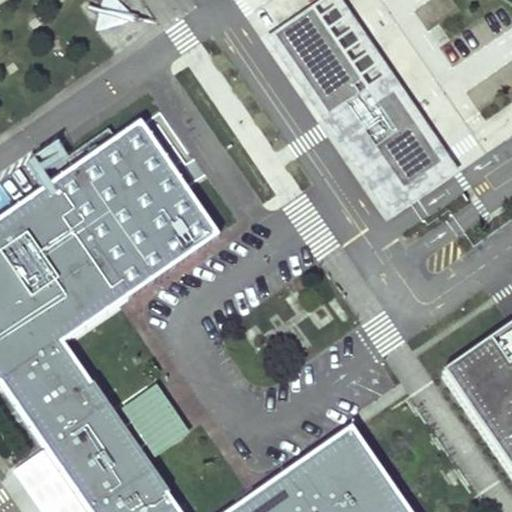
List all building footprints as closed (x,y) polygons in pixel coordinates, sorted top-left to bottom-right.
[(448,153),(342,0),(313,0),(266,34),(326,117),(338,108),(342,113),(394,189),(444,155),(448,153)] [(136,130),(48,187),(125,299),(215,240),(174,183),(136,130)] [(125,299),(48,187),(0,220),(0,384),(2,384),(36,360),(62,342),(125,299)] [(511,325),(445,371),(511,467),(511,325)] [(91,384),(62,342),(36,360),(2,384),(58,465),(90,511),(176,511),(164,494),(168,492),(148,463),(192,432),(175,407),(156,380),(114,409),(95,381),(91,384)] [(201,375),(191,381),(205,402),(215,396),(201,375)] [(402,511),(348,434),(247,502),(232,511),(402,511)]
